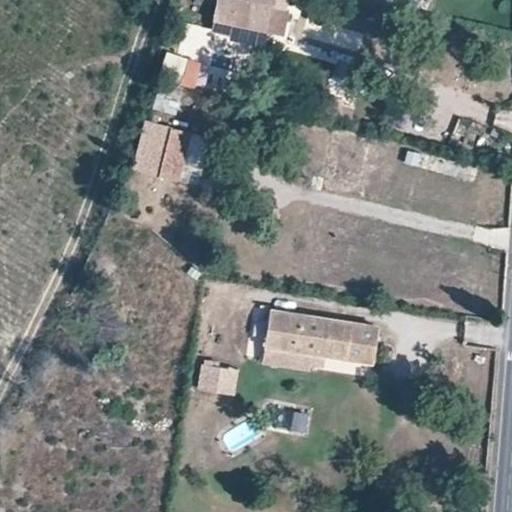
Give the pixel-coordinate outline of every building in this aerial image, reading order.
[(217,0),(215,16),(283,31),(288,10),(275,7),(275,0),(217,0)] [(179,87),(159,81),(152,104),(173,109),(179,87)] [(328,95),(325,109),(339,113),(342,99),(328,95)] [(191,131),(146,119),(134,167),(179,178),(191,131)] [(378,325),(270,309),(264,345),(372,361),(378,325)] [(239,371),(202,365),(197,389),(234,395),(239,371)] [(278,410),(276,431),(304,434),(306,412),(278,410)]
